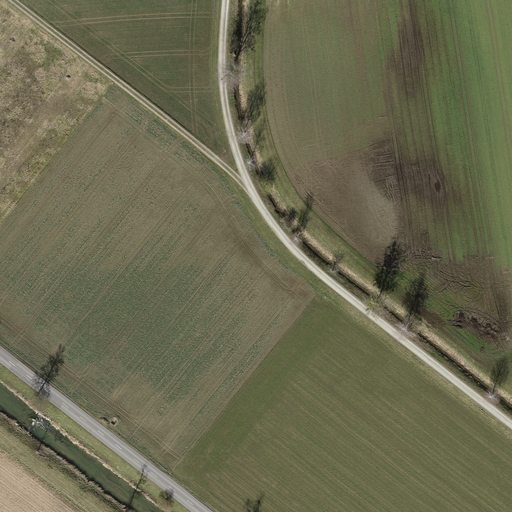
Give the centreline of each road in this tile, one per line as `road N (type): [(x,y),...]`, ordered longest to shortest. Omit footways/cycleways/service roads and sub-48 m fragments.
road 1 (track): [(511,421),(308,259),(239,172),(225,70),(229,0)]
road 2 (track): [(239,172),(17,0)]
road 3 (tertiary): [(203,511),(0,353)]
